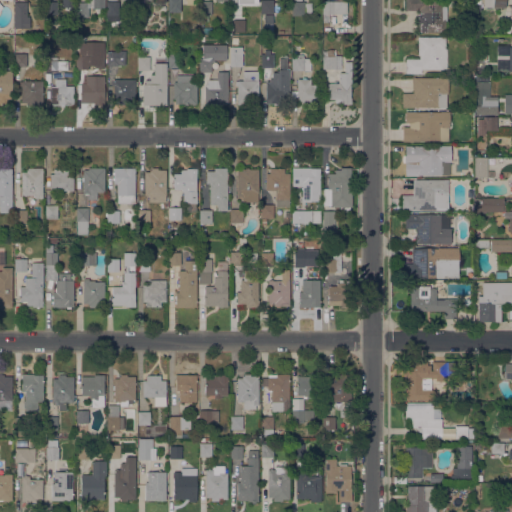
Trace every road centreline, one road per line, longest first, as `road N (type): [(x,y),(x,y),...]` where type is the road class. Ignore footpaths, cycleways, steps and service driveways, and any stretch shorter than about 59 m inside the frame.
road 1 (residential): [(511,339),(0,340)]
road 2 (tertiary): [(370,511),(371,0)]
road 3 (residential): [(371,135),(0,136)]
